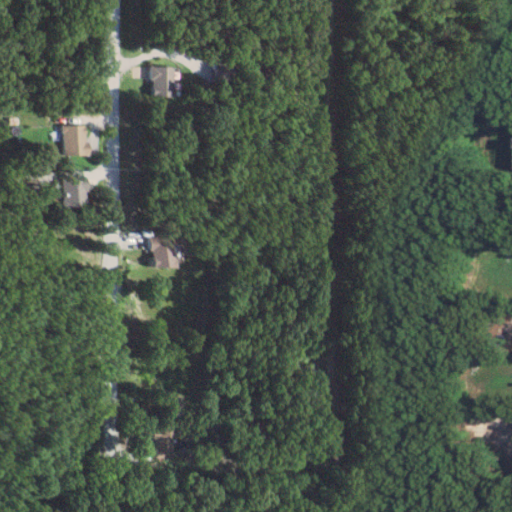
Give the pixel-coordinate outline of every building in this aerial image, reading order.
[(143,95),(165,95),(166,65),(144,64),(143,95)] [(78,123),(54,124),(55,154),(78,154),(78,123)] [(52,205),(76,206),(77,176),(53,175),(52,205)] [(166,236),(143,236),(144,266),(167,265),(166,236)] [(146,457),(166,457),(167,428),(147,427),(146,457)]
